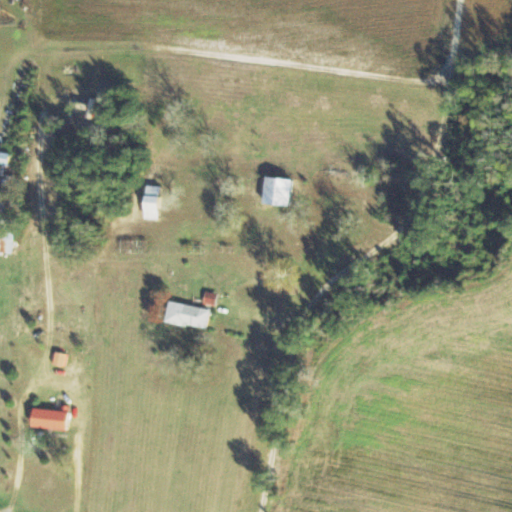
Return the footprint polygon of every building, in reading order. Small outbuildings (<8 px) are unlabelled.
[(0,176),(12,176),(12,153),(0,153),(0,176)] [(289,206),(292,179),(266,177),(263,204),(289,206)] [(144,219),(160,219),(160,186),(144,186),(144,219)] [(0,253),(14,253),(14,220),(0,219),(0,253)] [(216,295),(207,291),(203,301),(212,304),(216,295)] [(208,328),(210,307),(168,302),(165,323),(208,328)] [(31,427),(67,431),(68,419),(79,420),(80,412),(34,407),(31,427)]
